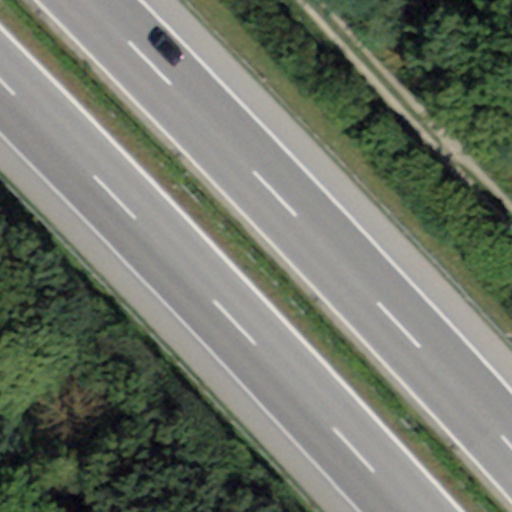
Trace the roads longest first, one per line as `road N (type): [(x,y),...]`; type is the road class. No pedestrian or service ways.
road 1 (motorway): [(511,447),(83,0)]
road 2 (motorway): [(0,84),(407,511)]
road 3 (track): [(376,0),(511,157)]
